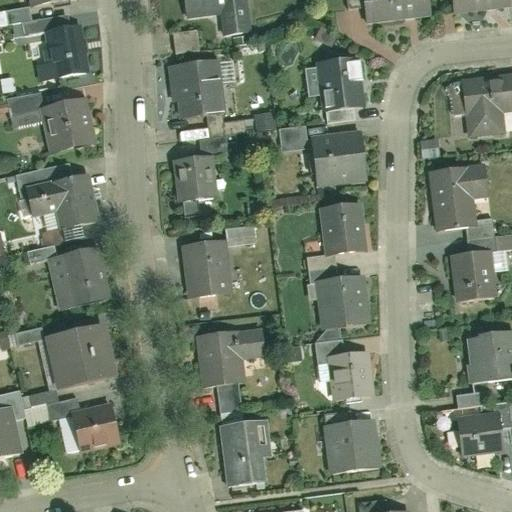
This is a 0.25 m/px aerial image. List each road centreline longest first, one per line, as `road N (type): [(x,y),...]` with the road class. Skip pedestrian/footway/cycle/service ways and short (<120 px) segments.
road 1 (residential): [(511,48),(431,65),(410,96),(401,392),(404,425),(429,477),(511,502)]
road 2 (residential): [(183,479),(140,218),(124,0)]
road 3 (residential): [(183,479),(17,511)]
